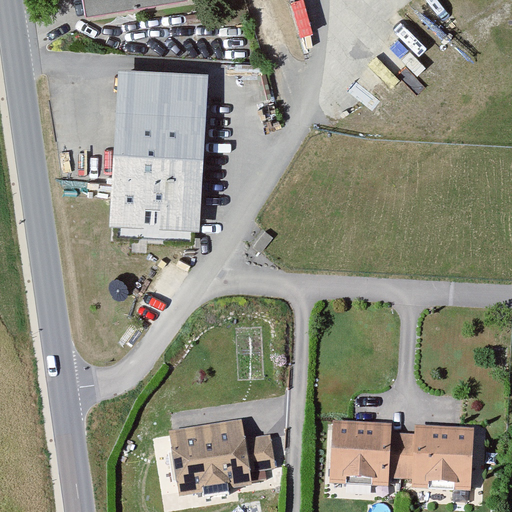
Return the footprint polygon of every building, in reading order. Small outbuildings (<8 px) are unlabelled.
[(80,0),(84,19),(190,3),(189,0),(80,0)] [(367,65),(381,81),(399,66),(389,54),(400,45),(396,40),(367,65)] [(208,74),(120,69),(110,231),(198,236),(208,74)] [(242,424),(165,435),(174,498),(251,487),(242,424)] [(393,427),(332,424),(330,487),(391,489),(393,427)] [(475,432),(414,430),(411,492),(472,494),(475,432)]
